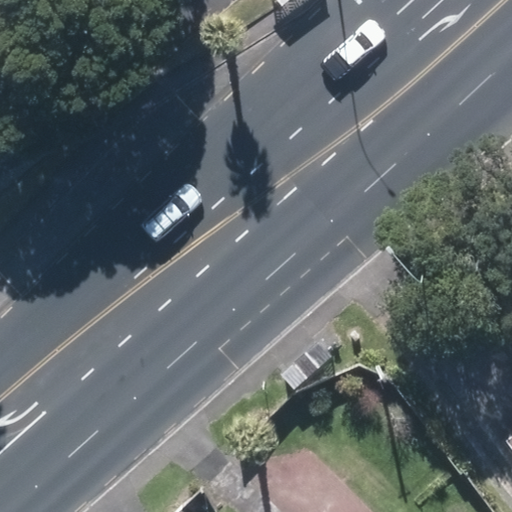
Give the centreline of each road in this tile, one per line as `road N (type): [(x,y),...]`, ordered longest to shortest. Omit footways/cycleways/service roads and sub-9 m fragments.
road 1 (primary): [(286,164),(0,422)]
road 2 (primary): [(511,55),(490,74),(286,164)]
road 3 (primary): [(286,164),(358,0)]
